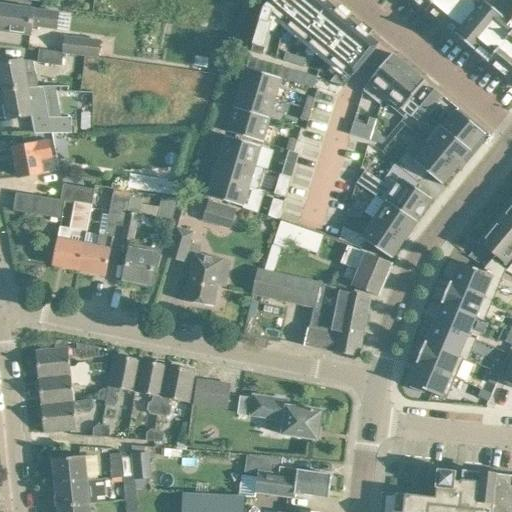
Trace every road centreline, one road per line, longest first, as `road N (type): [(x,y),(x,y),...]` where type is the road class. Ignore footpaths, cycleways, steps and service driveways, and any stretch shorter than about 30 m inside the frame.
road 1 (residential): [(376,378),(0,303)]
road 2 (unclassified): [(376,378),(402,284),(424,244),(511,141)]
road 3 (unclassified): [(0,303),(21,511)]
road 4 (unclassified): [(511,130),(355,0)]
road 5 (residential): [(511,439),(371,416)]
